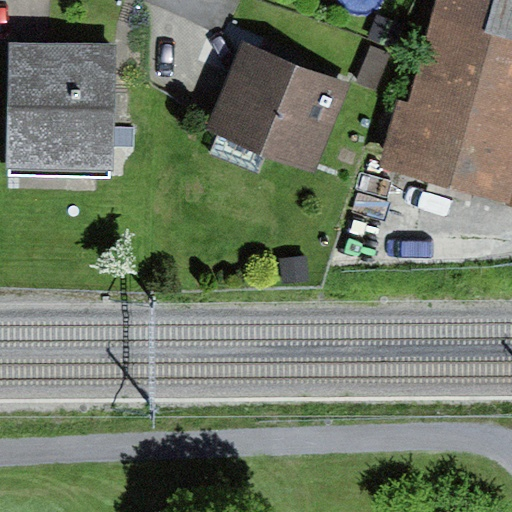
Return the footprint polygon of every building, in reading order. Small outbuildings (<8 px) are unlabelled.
[(511,0),(441,0),(392,165),(511,201),(511,0)] [(376,17),(367,40),(394,50),(403,27),(376,17)] [(351,86),(243,43),(207,132),(315,175),(351,86)] [(116,48),(10,47),(8,172),(114,173),(116,48)] [(390,56),(367,47),(354,81),(377,90),(390,56)]
